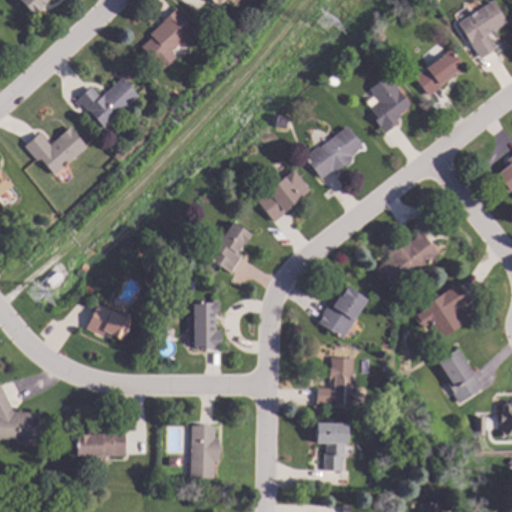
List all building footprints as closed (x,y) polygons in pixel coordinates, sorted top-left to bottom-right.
[(48,0),(28,18),(26,16),(27,14),(15,0),(48,0)] [(490,0),(504,21),(485,34),(494,48),(478,59),(454,23),(488,0),(490,0)] [(196,33),(181,47),(177,44),(168,52),(173,57),(160,70),(138,46),(149,37),(147,34),(160,22),(159,20),(173,7),(196,33)] [(209,17),(205,22),(198,16),(203,11),(209,17)] [(381,34),(379,44),(373,43),(375,33),(381,34)] [(462,68),(425,95),(411,76),(448,48),(462,68)] [(408,105),(396,114),(398,116),(393,119),(396,123),(382,134),(371,120),(374,118),(368,110),(378,103),(366,87),(384,73),(408,105)] [(335,78),(332,86),(324,83),(327,75),(335,78)] [(135,95),(100,127),(80,104),(76,107),(71,101),(87,86),(97,97),(118,77),(135,95)] [(286,116),(283,129),(272,126),(275,114),(286,116)] [(360,146),(348,156),(351,159),(331,174),(329,170),(318,179),(301,156),(315,145),(316,147),(344,125),(360,146)] [(83,147),(51,174),(37,158),(34,160),(21,145),(36,132),(46,145),(66,127),(83,147)] [(511,186),(504,193),(491,177),(503,167),(500,162),(511,152),(511,186)] [(307,190),(290,204),(292,206),(271,223),(252,199),(290,169),(307,190)] [(0,173),(9,185),(0,192),(0,173)] [(249,234),(236,253),(239,255),(227,272),(203,256),(218,235),(219,236),(230,221),(249,234)] [(436,253),(433,255),(435,256),(420,267),(419,266),(390,288),(374,267),(387,257),(385,254),(406,238),(408,241),(420,232),(436,253)] [(366,300),(353,317),(355,318),(340,338),(314,318),(333,293),(335,295),(345,283),(366,300)] [(466,300),(453,309),(455,313),(462,308),(469,317),(439,338),(427,321),(420,326),(413,315),(419,310),(417,307),(425,302),(424,299),(434,292),(436,295),(454,283),(466,300)] [(400,296),(397,299),(401,304),(399,305),(390,296),(395,291),(400,296)] [(215,314),(212,314),(212,330),(217,330),(217,348),(190,348),(189,326),(184,326),(184,316),(189,316),(189,301),(215,301),(215,314)] [(128,319),(119,339),(109,335),(108,338),(99,334),(98,336),(82,329),(93,304),(128,319)] [(480,388),(457,403),(443,380),(445,378),(437,367),(439,366),(436,361),(455,349),(480,388)] [(350,357),(350,377),(353,378),(353,398),(349,397),(349,405),(313,404),(314,387),(327,387),(328,357),(350,357)] [(0,389),(11,411),(37,413),(35,443),(0,440),(0,389)] [(511,434),(495,435),(495,430),(499,429),(498,409),(501,409),(500,403),(511,402),(511,434)] [(345,443),(342,443),(342,454),(339,454),(339,470),(321,470),(321,452),(323,452),(323,443),(313,443),(313,422),(345,422),(345,443)] [(212,438),(216,438),(216,461),(212,461),(211,477),(187,477),(188,425),(212,426),(212,438)] [(123,456),(73,456),(73,434),(84,434),(84,430),(123,430),(123,456)] [(439,511),(421,511),(421,502),(439,502),(439,511)]
